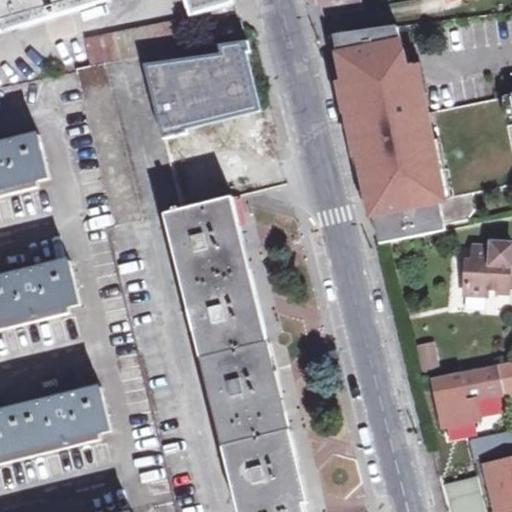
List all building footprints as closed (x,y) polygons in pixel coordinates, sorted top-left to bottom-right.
[(0,0),(0,33),(112,0),(0,0)] [(190,0),(195,15),(235,2),(234,0),(190,0)] [(319,0),(325,17),(364,10),(360,0),(319,0)] [(108,65),(146,56),(189,46),(182,19),(89,41),(95,68),(108,65)] [(443,202),(431,143),(436,142),(430,114),(428,104),(427,96),(420,97),(415,66),(408,67),(399,26),(336,36),(340,56),(341,56),(350,98),(353,111),(349,112),(382,245),(448,231),(442,202),(443,202)] [(224,56),(148,66),(162,124),(165,135),(260,112),(245,43),(222,48),(224,56)] [(108,65),(95,68),(80,71),(117,231),(146,223),(108,65)] [(431,143),(443,200),(511,186),(511,96),(430,114),(436,142),(431,143)] [(0,192),(54,180),(43,135),(0,144),(0,192)] [(246,511),(308,511),(230,201),(179,214),(172,216),(179,243),(174,245),(179,263),(184,263),(197,317),(192,319),(197,335),(201,335),(215,389),(210,390),(214,407),(219,406),(238,477),(232,479),(237,497),(242,495),(246,511)] [(465,294),(488,296),(488,289),(511,291),(511,288),(511,244),(495,244),(494,249),(476,248),(475,262),(468,262),(465,294)] [(0,324),(85,305),(75,262),(0,280),(0,324)] [(434,342),(417,345),(421,370),(438,367),(434,342)] [(448,424),(480,417),(476,399),(511,391),(511,364),(437,380),(448,424)] [(0,458),(115,431),(105,389),(0,413),(0,458)] [(511,431),(473,440),(478,460),(511,453),(511,431)] [(511,511),(511,461),(489,467),(499,511),(511,511)] [(478,478),(456,483),(460,497),(481,492),(478,478)] [(456,483),(449,484),(456,511),(486,511),(481,492),(460,497),(456,483)]
